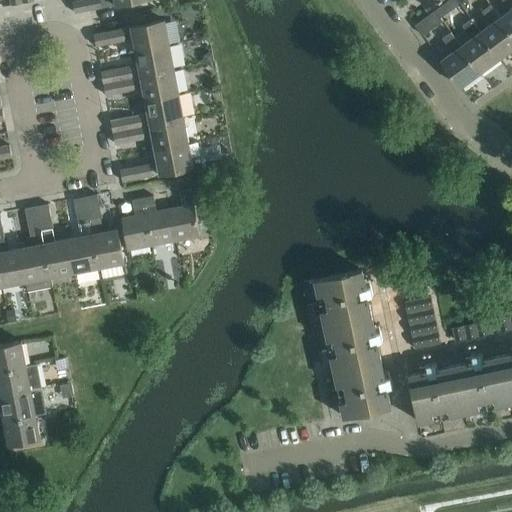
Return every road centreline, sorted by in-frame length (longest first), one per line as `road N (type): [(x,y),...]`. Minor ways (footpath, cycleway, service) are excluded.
road 1 (residential): [(38,187),(98,175),(74,52),(58,36),(29,40),(12,58)]
road 2 (residential): [(511,160),(461,119),(375,0)]
road 3 (residential): [(365,440),(420,449),(511,432)]
road 4 (residential): [(12,58),(38,187)]
